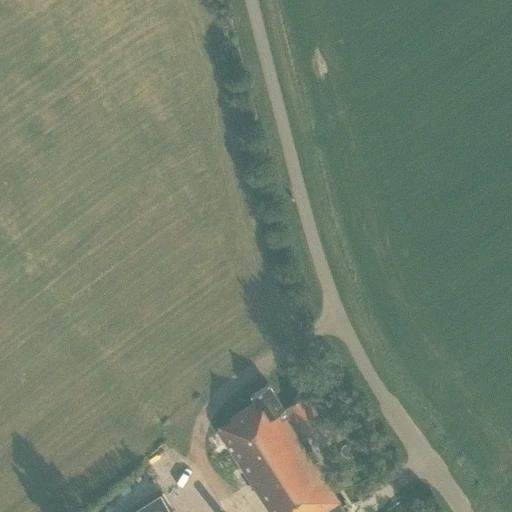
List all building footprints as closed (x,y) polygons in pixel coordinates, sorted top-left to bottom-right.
[(422,336),(398,350),(431,406),(449,395),(424,352),(429,349),(422,336)] [(294,412),(308,434),(324,423),(306,395),(300,399),(298,395),(293,399),(295,402),(285,409),(269,384),(252,395),(256,402),(230,418),(232,421),(217,430),(270,511),(345,511),(339,503),(340,503),(286,418),(294,412)] [(172,474),(181,496),(197,491),(188,468),(172,474)] [(349,503),(358,511),(377,511),(401,491),(382,471),(349,503)] [(174,511),(163,493),(132,511),(174,511)]
